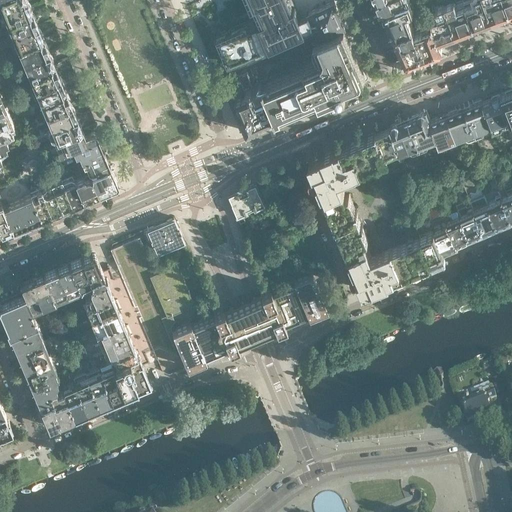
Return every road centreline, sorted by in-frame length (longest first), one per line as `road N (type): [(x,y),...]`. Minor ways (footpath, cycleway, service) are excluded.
road 1 (residential): [(265,350),(511,241)]
road 2 (tertiary): [(89,223),(118,225),(195,194),(244,158),(310,131)]
road 3 (residential): [(38,439),(265,350)]
road 4 (residential): [(64,0),(146,199)]
road 5 (residential): [(227,152),(163,0)]
road 6 (tertiary): [(476,447),(315,471)]
road 7 (residential): [(315,471),(265,350)]
road 8 (tertiary): [(511,50),(394,95)]
